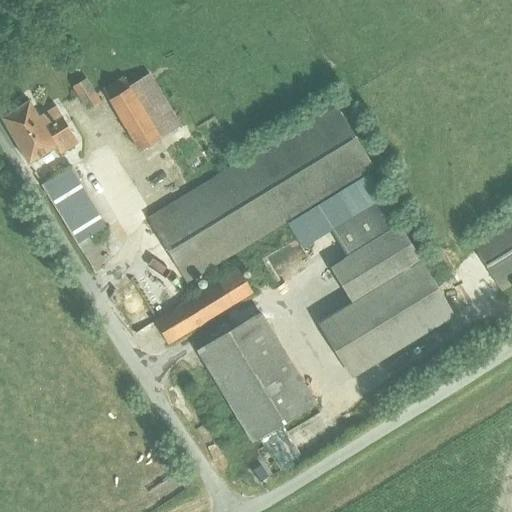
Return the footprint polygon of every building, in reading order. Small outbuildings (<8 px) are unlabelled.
[(124,76),(102,88),(140,151),(180,126),(150,73),(130,85),(124,76)] [(102,102),(87,77),(72,86),(87,110),(102,102)] [(30,99),(2,117),(29,162),(56,146),(61,154),(79,142),(56,105),(40,115),(30,99)] [(335,103),(147,217),(187,283),(368,172),(375,168),(335,103)] [(167,149),(157,155),(178,190),(188,184),(167,149)] [(155,150),(141,156),(159,192),(172,186),(155,150)] [(42,183),(96,272),(107,265),(90,236),(106,226),(70,166),(42,183)] [(399,223),(368,172),(288,223),(303,247),(331,230),(346,255),(399,223)] [(511,215),(471,241),(499,287),(511,279),(511,215)] [(346,255),(330,265),(352,302),(318,322),(351,378),(455,315),(399,223),(346,255)] [(113,266),(101,269),(105,285),(117,282),(113,266)] [(253,292),(239,269),(154,320),(168,343),(253,292)] [(196,350),(209,369),(273,331),(261,310),(196,350)] [(273,331),(209,369),(251,438),(314,399),(273,331)]
